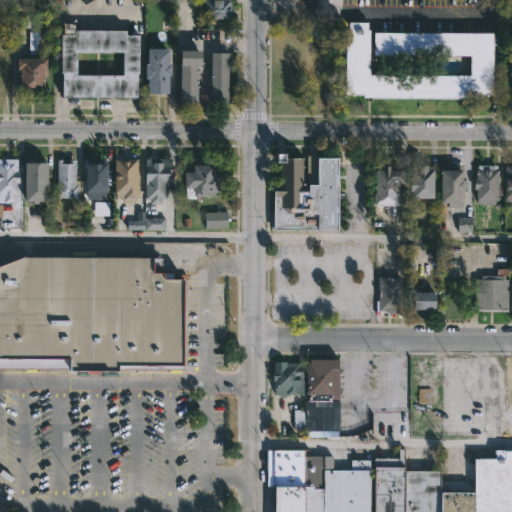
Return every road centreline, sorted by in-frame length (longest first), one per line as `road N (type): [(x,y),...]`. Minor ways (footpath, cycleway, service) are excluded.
road 1 (residential): [(511,132),(0,129)]
road 2 (residential): [(255,511),(254,131)]
road 3 (residential): [(511,341),(253,340)]
road 4 (residential): [(254,131),(256,0)]
